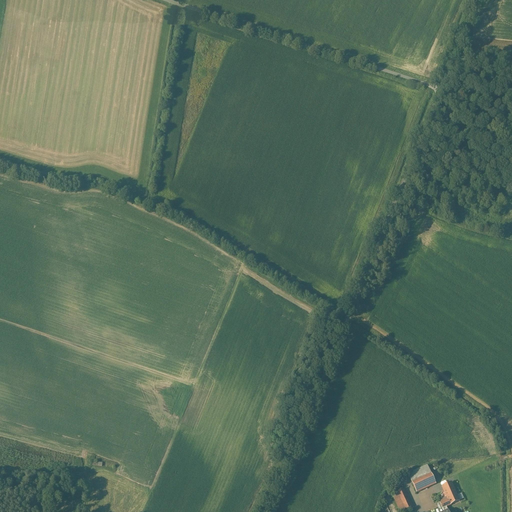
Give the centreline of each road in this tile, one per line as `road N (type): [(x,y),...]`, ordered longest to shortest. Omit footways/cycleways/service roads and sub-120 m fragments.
road 1 (unclassified): [(442,88),(263,511)]
road 2 (unclassified): [(164,0),(442,88)]
